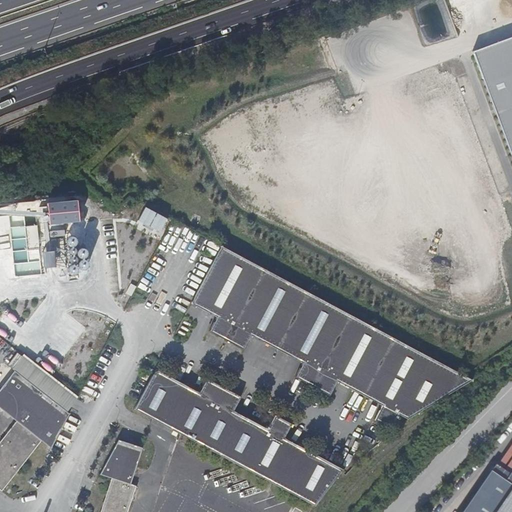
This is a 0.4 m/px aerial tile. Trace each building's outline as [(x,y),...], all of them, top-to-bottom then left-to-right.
[(511,150),(511,36),(476,50),(511,150)] [(84,203),(54,203),(55,225),(85,225),(84,203)] [(9,206),(14,274),(42,272),(39,225),(24,226),(24,217),(37,216),(37,223),(45,223),(47,249),(52,249),(51,233),(61,232),(60,227),(54,228),(53,206),(40,207),(40,211),(37,212),(36,204),(9,206)] [(140,225),(165,235),(171,218),(147,209),(140,225)] [(192,299),(191,302),(205,309),(214,316),(215,314),(217,315),(209,330),(244,349),(252,335),(303,363),(295,377),(330,396),(338,382),(382,405),(374,420),(391,429),(399,415),(405,418),(443,394),(470,378),(221,245),(192,299)] [(96,318),(93,323),(102,328),(105,323),(96,318)] [(23,355),(20,359),(74,402),(77,398),(23,355)] [(74,402),(20,359),(12,368),(14,369),(67,410),(74,402)] [(312,505),(340,472),(343,468),(285,437),(292,423),(275,413),(267,427),(234,410),(242,396),(207,377),(199,391),(155,367),(133,407),(312,505)] [(0,439),(0,487),(2,489),(41,440),(51,447),(69,412),(67,410),(14,369),(0,386),(0,406),(16,419),(0,439)] [(111,476),(99,511),(126,511),(136,484),(130,482),(142,446),(141,445),(117,437),(100,472),(111,476)] [(511,471),(483,511),(498,511),(511,494),(511,471)] [(511,511),(511,494),(498,511),(511,511)]
